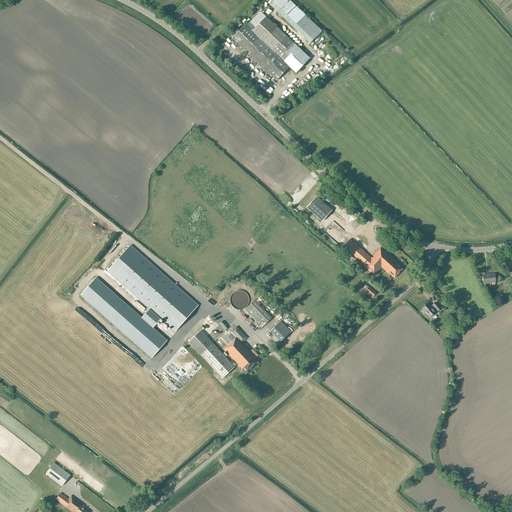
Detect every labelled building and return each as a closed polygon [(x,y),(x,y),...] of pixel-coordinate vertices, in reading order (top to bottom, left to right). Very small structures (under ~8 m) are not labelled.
[(323,31),(289,0),(270,0),(270,1),(313,41),(323,31)] [(309,59),(266,17),(252,31),(245,25),(232,39),(266,72),(256,82),(265,91),(275,80),(276,81),(289,67),(296,73),(309,59)] [(331,211),(316,197),(306,209),(321,222),(331,211)] [(371,258),(350,239),(343,248),(350,254),(347,258),(358,268),(361,264),(374,275),(382,267),(389,273),(394,278),(402,269),(398,265),(399,265),(380,248),(374,255),(375,256),(372,258),(371,258)] [(198,305),(130,245),(106,272),(149,309),(160,319),(175,332),(198,305)] [(495,283),(494,274),(482,275),(483,284),(495,283)] [(141,318),(95,278),(80,295),(152,358),(167,341),(152,328),(160,319),(149,309),(141,318)] [(376,293),(369,287),(366,285),(363,288),(366,291),(365,292),(371,298),(372,296),(372,297),(376,293)] [(230,303),(231,305),(231,306),(233,308),(236,309),(238,310),(241,310),(243,309),(246,308),(247,306),(249,303),(249,300),(249,298),(247,295),(246,293),(243,292),(241,291),(238,291),(236,292),(233,293),(231,295),(230,298),(230,300),(230,303)] [(263,327),(271,319),(254,301),(246,309),(263,327)] [(428,303),(421,309),(429,318),(437,311),(438,311),(440,309),(435,303),(432,305),(431,307),(428,303)] [(280,321),(270,331),(281,342),(291,332),(280,321)] [(251,326),(256,330),(260,327),(255,322),(251,326)] [(247,338),(237,327),(231,332),(229,330),(216,341),(235,362),(237,364),(245,373),(258,361),(255,358),(258,356),(252,350),(250,352),(241,343),(247,338)] [(237,364),(235,362),(232,365),(213,344),(200,331),(188,341),(222,378),(237,364)] [(324,339),(320,343),(326,349),(330,346),(324,339)] [(317,347),(322,354),(326,351),(321,344),(317,347)] [(199,370),(201,368),(181,345),(178,349),(182,352),(191,361),(188,363),(191,367),(194,365),(199,370)] [(312,361),(316,358),(315,356),(318,353),(316,350),(307,358),(308,360),(310,358),(312,361)] [(164,363),(160,367),(175,382),(175,383),(170,382),(166,386),(171,391),(175,392),(179,389),(179,386),(181,385),(181,383),(178,380),(183,381),(186,383),(192,377),(193,373),(186,371),(188,369),(191,372),(192,368),(191,367),(183,359),(179,358),(175,363),(174,367),(170,362),(167,366),(164,363)] [(160,381),(165,377),(160,370),(155,374),(160,381)] [(70,475),(54,463),(46,474),(62,486),(70,475)] [(69,500),(60,494),(56,500),(72,511),(87,511),(82,508),(84,505),(71,496),(69,500)]
